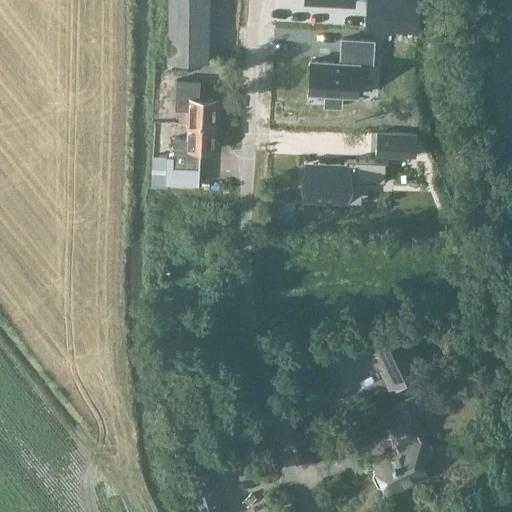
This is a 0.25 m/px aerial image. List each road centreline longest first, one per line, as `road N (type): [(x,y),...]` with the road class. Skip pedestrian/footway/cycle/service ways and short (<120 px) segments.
road 1 (residential): [(305,511),(266,413),(249,321),(244,230),(255,0)]
road 2 (unclassified): [(511,122),(503,52),(511,0)]
